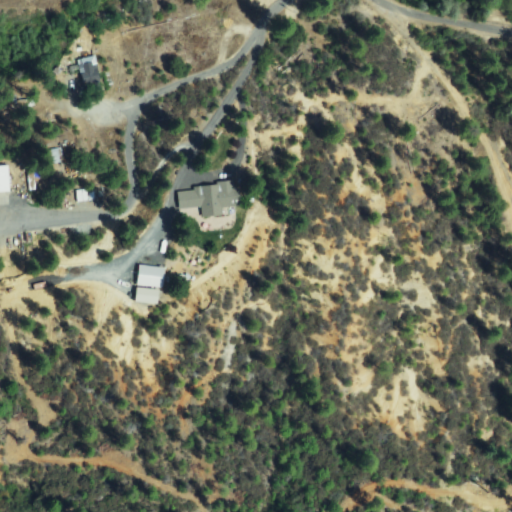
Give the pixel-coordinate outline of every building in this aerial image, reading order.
[(93,59),(100,90),(85,94),(78,62),(93,59)] [(0,108),(0,102),(5,102),(5,97),(15,97),(15,109),(0,108)] [(57,150),(58,164),(48,165),(46,152),(57,150)] [(8,192),(0,192),(0,167),(7,167),(8,192)] [(200,206),(181,212),(177,197),(229,182),(236,205),(203,215),(200,206)] [(140,267),(163,269),(162,287),(138,285),(140,267)]
